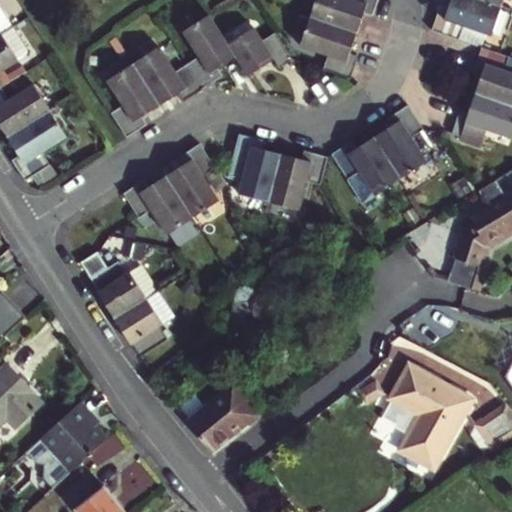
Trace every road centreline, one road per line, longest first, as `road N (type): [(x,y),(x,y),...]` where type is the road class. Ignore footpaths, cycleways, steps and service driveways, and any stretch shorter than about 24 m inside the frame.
road 1 (residential): [(408,0),(409,23),(389,80),(337,121),(217,109),(27,228)]
road 2 (residential): [(206,481),(110,361),(27,228)]
road 3 (residential): [(206,481),(347,374),(365,355),(396,288)]
